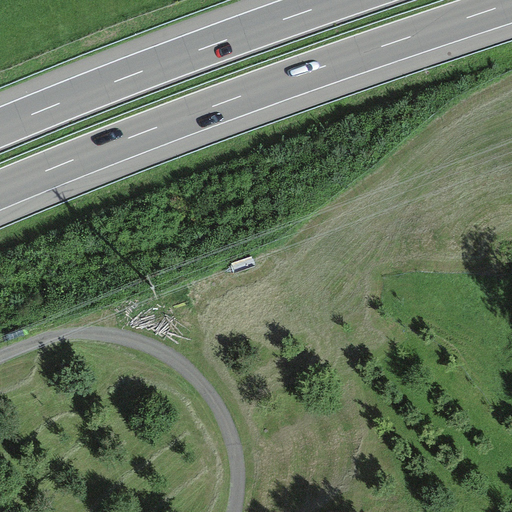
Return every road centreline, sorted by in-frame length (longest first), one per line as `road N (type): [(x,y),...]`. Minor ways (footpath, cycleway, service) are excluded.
road 1 (motorway): [(0,191),(511,4)]
road 2 (motorway): [(340,0),(0,127)]
road 3 (unclassified): [(0,366),(75,344),(160,365),(212,422),(229,479),(228,511)]
